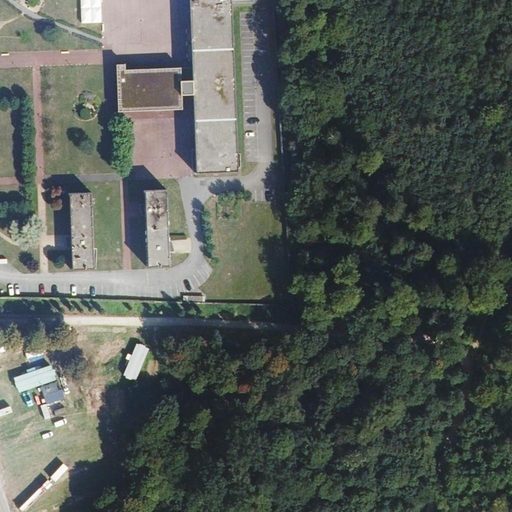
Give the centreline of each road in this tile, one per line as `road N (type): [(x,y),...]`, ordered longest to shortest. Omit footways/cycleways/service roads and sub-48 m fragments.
road 1 (residential): [(259,15),(270,182),(197,186),(193,268),(173,278),(0,278)]
road 2 (track): [(0,325),(511,341)]
road 3 (track): [(429,511),(477,340)]
